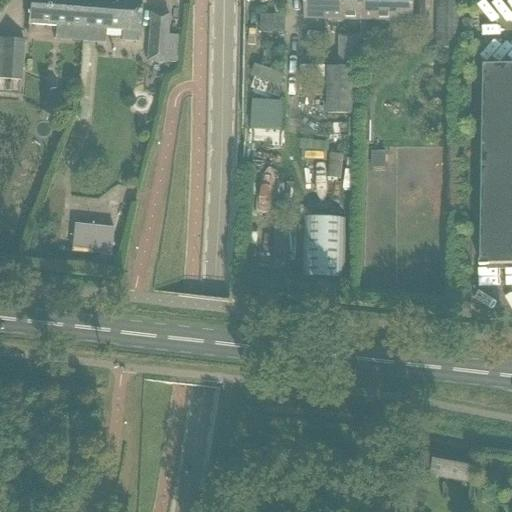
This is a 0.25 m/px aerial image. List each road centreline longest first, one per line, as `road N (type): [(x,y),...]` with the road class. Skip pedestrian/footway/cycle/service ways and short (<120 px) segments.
road 1 (tertiary): [(184,511),(215,292),(223,0)]
road 2 (primary): [(511,376),(225,343)]
road 3 (primary): [(0,321),(225,343)]
